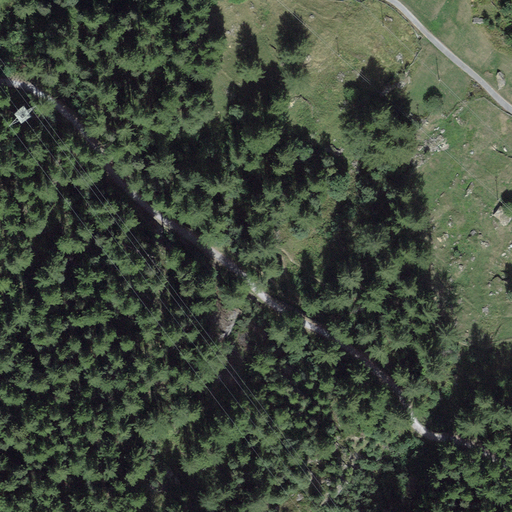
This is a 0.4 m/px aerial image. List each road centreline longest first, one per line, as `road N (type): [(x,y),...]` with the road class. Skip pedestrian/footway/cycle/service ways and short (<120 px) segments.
road 1 (track): [(0,84),(69,118),(219,266),(326,336),(425,436),(481,433),(511,448)]
road 2 (track): [(511,110),(389,0)]
